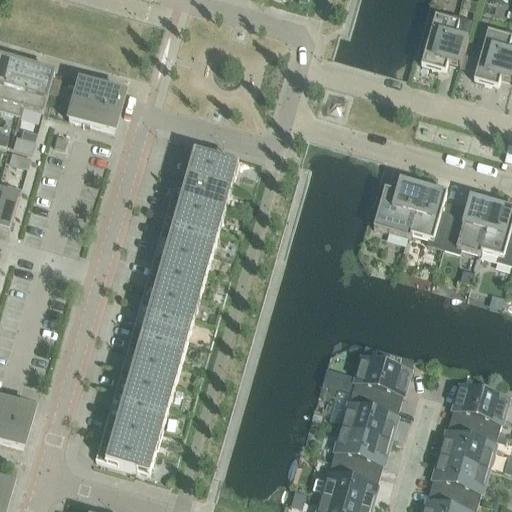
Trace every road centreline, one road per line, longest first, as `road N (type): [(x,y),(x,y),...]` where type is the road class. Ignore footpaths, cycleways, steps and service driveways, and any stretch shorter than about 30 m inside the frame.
road 1 (residential): [(101,276),(147,115),(255,146),(274,139),(284,122)]
road 2 (residential): [(284,122),(511,185)]
road 3 (residential): [(511,131),(300,64)]
road 4 (residential): [(42,483),(101,276)]
road 5 (residential): [(300,64),(303,46),(291,32),(180,0)]
